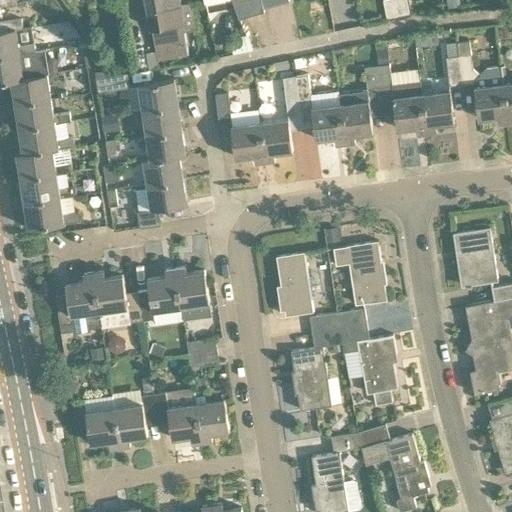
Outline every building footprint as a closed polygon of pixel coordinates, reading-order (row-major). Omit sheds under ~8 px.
[(146,0),(149,13),(183,5),(181,0),(146,0)] [(232,0),(239,19),(264,11),(264,7),(261,0),(232,0)] [(387,18),(397,16),(393,0),(385,0),(384,0),(387,18)] [(183,5),(149,13),(158,61),(188,56),(184,33),(195,31),(190,4),(183,5)] [(0,32),(17,30),(23,29),(22,20),(0,22),(0,32)] [(17,30),(0,32),(0,58),(21,55),(36,53),(35,42),(19,44),(17,30)] [(248,40),(231,43),(234,55),(253,50),(248,40)] [(486,69),(482,74),(480,75),(472,68),(468,41),(456,43),(458,56),(461,84),(474,82),(478,120),(497,118),(497,125),(508,124),(503,84),(501,67),(486,69)] [(456,43),(447,44),(449,57),(458,56),(456,43)] [(375,48),(377,68),(389,66),(387,47),(375,48)] [(87,67),(89,66),(101,64),(94,54),(85,56),(87,67)] [(47,63),(23,66),(21,55),(0,58),(0,82),(11,81),(49,75),(47,63)] [(461,84),(458,56),(449,57),(446,57),(449,85),(461,84)] [(377,68),(381,100),(393,98),(397,130),(415,128),(416,135),(426,134),(421,95),(419,83),(391,86),(389,66),(377,68)] [(381,100),(377,68),(365,69),(369,101),(381,100)] [(99,92),(130,86),(127,73),(97,79),(99,92)] [(15,105),(53,100),(51,91),(49,75),(11,81),(15,105)] [(295,77),(302,132),(315,130),(316,140),(334,138),(335,145),(345,144),(340,105),(339,91),(310,95),(308,75),(295,77)] [(260,123),(265,162),(275,161),(274,154),(293,151),(290,133),(302,132),(295,77),(283,78),(289,119),(260,123)] [(139,86),(143,111),(178,105),(174,80),(139,86)] [(511,83),(503,84),(508,124),(511,123),(511,83)] [(421,95),(426,134),(437,132),(436,125),(454,123),(450,91),(421,95)] [(227,94),(215,95),(219,125),(231,123),(227,94)] [(53,100),(15,105),(19,130),(57,124),(71,122),(70,113),(55,115),(53,100)] [(373,133),(369,101),(340,105),(345,144),(356,143),(355,135),(373,133)] [(178,105),(143,111),(147,135),(182,130),(178,105)] [(104,131),(112,130),(112,122),(120,121),(119,114),(102,116),(104,131)] [(254,163),(265,162),(260,123),(231,127),(235,158),(253,156),(254,163)] [(82,136),(58,139),(57,124),(19,130),(22,154),(53,149),(74,146),(73,145),(83,144),(82,136)] [(147,135),(151,159),(151,160),(179,156),(186,155),(182,130),(147,135)] [(109,157),(122,155),(119,139),(106,141),(109,157)] [(21,179),(57,173),(73,171),(71,162),(55,164),(53,149),(22,154),(17,155),(21,179)] [(179,156),(151,160),(151,159),(144,160),(148,185),(183,179),(179,156)] [(107,182),(121,179),(118,163),(104,166),(107,182)] [(57,173),(21,179),(24,204),(61,198),(77,196),(76,186),(59,189),(57,173)] [(183,179),(148,185),(152,210),(138,212),(140,228),(162,225),(159,209),(187,205),(183,179)] [(109,208),(118,206),(115,189),(107,191),(109,208)] [(106,224),(101,195),(87,197),(92,226),(106,224)] [(61,198),(24,204),(28,229),(64,224),(65,223),(81,220),(80,211),(63,213),(61,198)] [(325,229),(327,243),(340,241),(338,227),(325,229)] [(490,229),(453,234),(456,254),(462,253),(467,287),(498,282),(490,229)] [(378,241),(334,248),(337,265),(349,263),(356,306),(387,301),(378,241)] [(304,252),(276,257),(281,286),(277,287),(280,305),(284,304),(286,316),(314,312),(304,252)] [(175,268),(181,307),(210,303),(205,272),(187,274),(186,267),(175,268)] [(138,292),(142,321),(154,319),(153,311),(181,307),(175,268),(165,270),(166,277),(148,280),(149,291),(138,292)] [(103,327),(142,321),(138,292),(126,294),(123,276),(105,279),(104,272),(94,273),(102,325),(103,325),(103,327)] [(102,325),(94,273),(83,275),(85,282),(66,285),(68,295),(56,297),(61,332),(74,330),(74,333),(91,329),(91,328),(98,327),(98,325),(102,325)] [(495,302),(511,298),(511,284),(492,288),(495,302)] [(511,298),(495,302),(468,307),(476,349),(474,349),(479,376),(472,377),(475,394),(501,389),(500,382),(502,381),(501,372),(511,369),(511,325),(509,312),(511,311),(511,298)] [(364,309),(338,313),(340,328),(367,324),(364,309)] [(340,328),(338,313),(310,317),(312,332),(340,328)] [(340,328),(342,344),(343,351),(344,352),(358,349),(368,394),(373,393),(376,406),(393,402),(391,390),(398,388),(392,355),(397,354),(394,335),(370,340),(367,324),(340,328)] [(340,328),(312,332),(315,348),(292,351),(300,410),(332,406),(323,346),(333,345),(342,344),(340,328)] [(189,355),(217,351),(215,339),(187,343),(189,355)] [(153,343),(149,353),(162,358),(166,348),(153,343)] [(343,351),(342,344),(333,345),(334,352),(343,351)] [(103,348),(90,349),(92,361),(104,359),(103,348)] [(217,351),(189,355),(191,368),(219,363),(217,351)] [(153,390),(151,377),(143,378),(144,391),(153,390)] [(206,386),(205,377),(195,378),(196,387),(206,386)] [(154,394),(158,423),(170,421),(173,439),(191,437),(192,443),(202,442),(196,404),(193,388),(154,394)] [(158,423),(154,394),(141,396),(142,403),(114,408),(120,447),(131,445),(130,438),(148,435),(146,425),(158,423)] [(196,404),(202,442),(212,440),(211,433),(230,431),(225,399),(196,404)] [(511,399),(489,404),(493,418),(489,420),(498,450),(500,449),(507,473),(511,471),(511,399)] [(120,447),(114,408),(86,412),(85,405),(72,407),(77,436),(89,434),(91,444),(109,441),(110,448),(120,447)] [(359,433),(363,448),(367,464),(390,458),(402,498),(397,500),(400,511),(416,507),(413,497),(429,492),(426,480),(429,479),(424,461),(421,462),(412,434),(391,440),(386,425),(359,433)] [(340,452),(363,448),(359,433),(334,437),(336,452),(340,452)] [(319,503),(320,511),(344,511),(357,510),(361,506),(358,486),(354,482),(345,483),(340,452),(336,452),(312,456),(316,485),(312,486),(315,504),(319,503)] [(212,505),(213,511),(242,511),(242,508),(224,511),(223,503),(212,505)]
